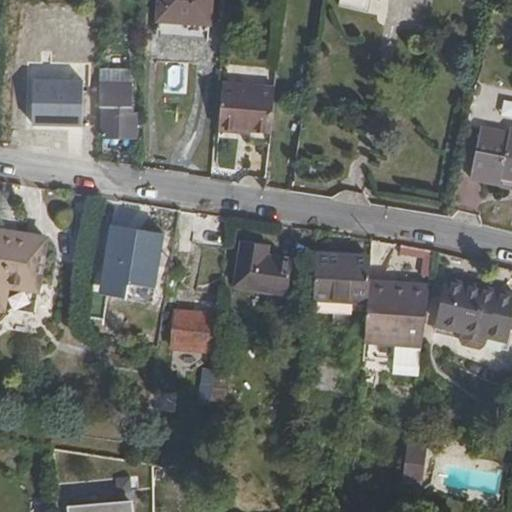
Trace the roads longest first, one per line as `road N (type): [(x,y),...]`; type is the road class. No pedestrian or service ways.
road 1 (residential): [(511,242),(356,209),(0,156)]
road 2 (track): [(399,0),(384,104),(356,209)]
road 3 (track): [(79,0),(49,98),(44,163)]
